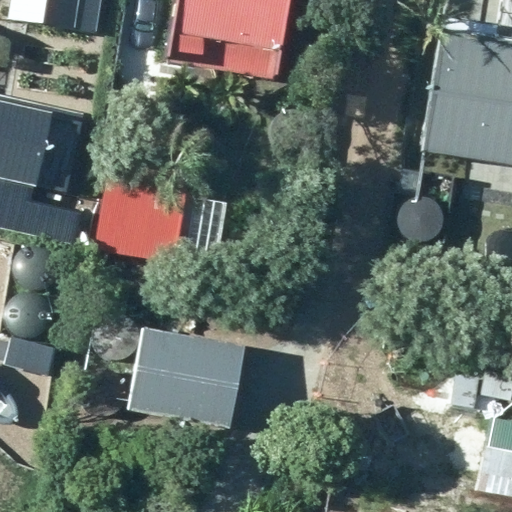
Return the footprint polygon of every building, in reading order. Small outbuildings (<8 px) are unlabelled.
[(0,0),(0,7),(95,24),(99,0),(0,0)] [(175,0),(165,61),(271,78),(283,0),(175,0)] [(431,33),(413,154),(511,168),(511,44),(501,43),(504,18),(459,11),(456,36),(431,33)] [(67,184),(82,116),(0,99),(0,229),(55,241),(67,184)] [(102,170),(90,251),(170,262),(169,268),(215,275),(225,204),(180,198),(182,182),(102,170)] [(124,411),(227,431),(243,347),(139,328),(124,411)] [(350,511),(511,511),(511,509),(416,494),(430,412),(368,401),(350,511)]
